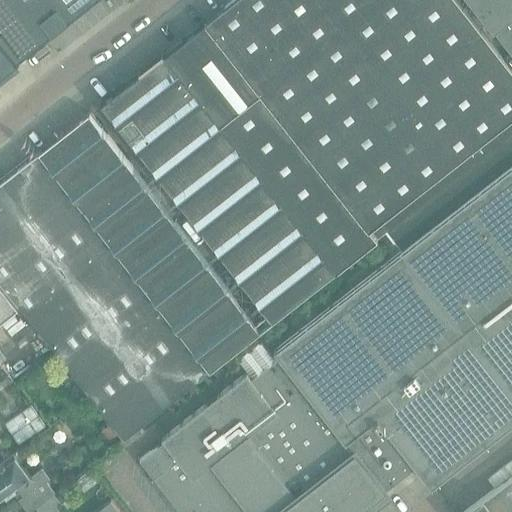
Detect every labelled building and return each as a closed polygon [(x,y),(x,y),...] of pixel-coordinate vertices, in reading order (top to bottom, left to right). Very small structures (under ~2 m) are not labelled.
[(0,0),(0,70),(90,0),(0,0)] [(279,0),(229,0),(205,19),(369,228),(424,184),(279,0)] [(511,68),(458,0),(279,0),(424,184),(511,115),(511,68)] [(511,0),(470,0),(511,53),(511,0)] [(377,237),(369,228),(205,19),(164,51),(336,269),(377,237)] [(272,319),(336,269),(164,51),(100,101),(272,319)] [(88,110),(37,151),(38,152),(209,369),(260,329),(88,110)] [(431,486),(511,422),(511,115),(424,184),(369,228),(377,237),(387,229),(402,249),(272,349),(279,356),(250,379),(245,372),(160,438),(162,441),(138,460),(179,511),(355,511),(415,466),(431,486)] [(0,182),(0,281),(17,303),(122,437),(124,438),(210,370),(209,369),(38,152),(0,182)] [(0,316),(17,303),(0,281),(0,316)] [(31,404),(4,422),(19,444),(46,425),(31,404)] [(14,452),(0,462),(0,500),(13,491),(28,511),(36,506),(53,493),(55,491),(47,480),(50,478),(42,467),(30,475),(14,452)] [(511,456),(489,474),(495,482),(511,469),(511,456)] [(90,471),(76,481),(84,491),(98,481),(90,471)] [(511,511),(511,474),(463,511),(511,511)] [(59,511),(55,505),(60,502),(53,493),(36,506),(40,511),(59,511)] [(120,511),(111,500),(95,511),(120,511)]
